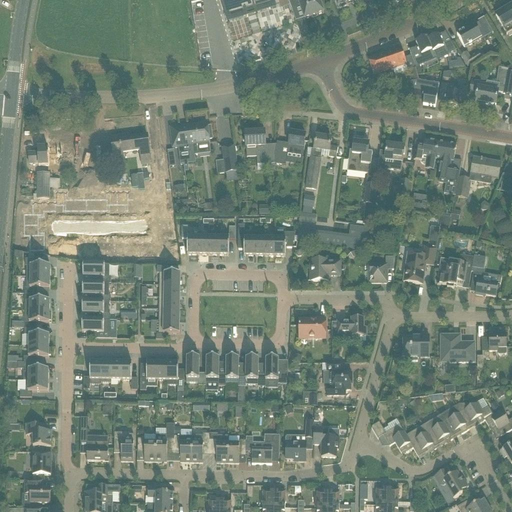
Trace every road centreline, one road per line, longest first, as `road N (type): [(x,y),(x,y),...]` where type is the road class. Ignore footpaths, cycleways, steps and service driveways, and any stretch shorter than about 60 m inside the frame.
road 1 (residential): [(13,95),(191,92),(320,61)]
road 2 (residential): [(511,138),(347,112),(320,61)]
road 3 (residential): [(510,511),(473,447),(423,472),(401,470),(359,445)]
road 4 (residential): [(184,477),(348,471),(359,445)]
road 5 (residential): [(193,344),(194,274),(282,276),(281,299)]
road 6 (residential): [(320,61),(458,0)]
road 7 (tertiary): [(0,242),(13,95)]
road 8 (residential): [(281,299),(279,345),(193,344)]
road 9 (residential): [(359,445),(391,318)]
road 10 (residential): [(193,344),(65,349)]
road 11 (residential): [(70,473),(63,462),(65,349)]
road 12 (residential): [(391,318),(511,316)]
